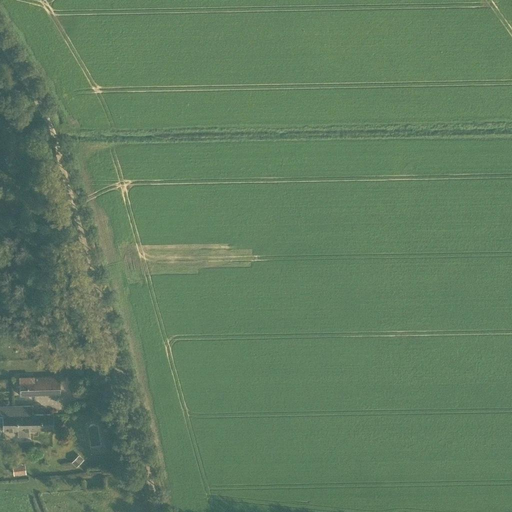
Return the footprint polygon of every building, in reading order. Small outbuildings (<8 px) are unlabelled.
[(50,377),(50,394),(60,394),(60,377),(50,377)] [(25,378),(19,378),(19,382),(19,392),(20,395),(38,395),(38,394),(38,378),(25,378)] [(33,409),(33,406),(0,406),(0,416),(2,416),(2,430),(17,430),(17,436),(29,436),(29,430),(53,429),(53,415),(31,415),(31,409),(33,409)] [(77,456),(73,461),(77,466),(82,461),(77,456)] [(13,466),(14,475),(27,473),(26,464),(13,466)]
